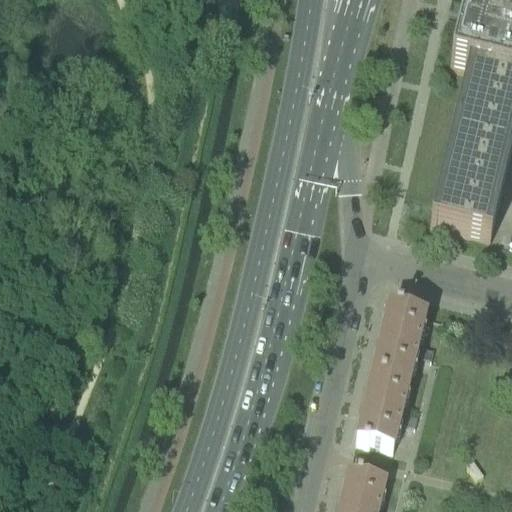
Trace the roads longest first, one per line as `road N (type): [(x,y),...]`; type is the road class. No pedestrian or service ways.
road 1 (primary): [(309,0),(221,399),(183,511)]
road 2 (primary): [(216,511),(250,410),(331,79)]
road 3 (residential): [(304,511),(359,259)]
road 4 (residential): [(359,259),(331,79)]
road 5 (residential): [(511,298),(359,259)]
